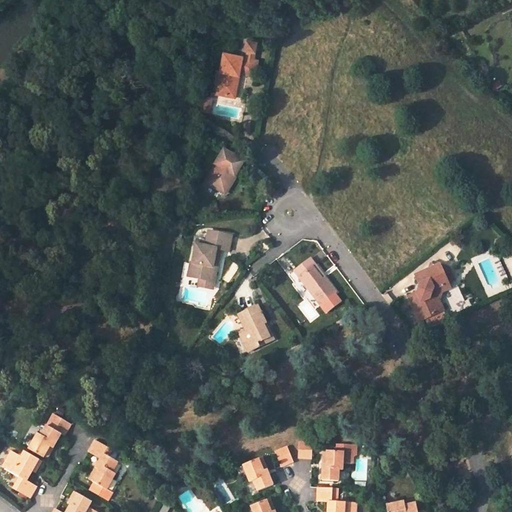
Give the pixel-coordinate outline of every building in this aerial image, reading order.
[(239,75),(254,78),(258,79),(261,63),(257,63),(259,56),(261,47),(249,44),(247,54),(249,54),(248,61),(226,56),(223,73),(220,86),(218,95),(230,98),(234,77),(239,78),(239,75)] [(234,99),(239,78),(234,77),(230,98),(234,99)] [(214,99),(204,97),(201,113),(211,115),(214,99)] [(245,164),(226,152),(217,165),(219,166),(207,184),(224,194),(235,178),(236,179),(245,164)] [(238,179),(236,179),(235,178),(224,194),(227,196),(238,179)] [(216,259),(217,251),(222,252),(230,254),(233,238),(210,233),(208,244),(198,242),(194,265),(192,265),(189,278),(212,283),(215,269),(218,270),(220,260),(216,259)] [(312,261),(296,273),(327,315),(341,305),(335,297),(337,295),(325,280),(323,282),(314,270),(316,268),(312,261)] [(445,311),(440,301),(432,298),(435,289),(438,288),(449,284),(446,275),(447,274),(450,268),(434,262),(431,267),(432,270),(426,273),(426,272),(417,276),(421,285),(418,294),(410,297),(421,322),(445,311)] [(325,280),(316,268),(314,270),(323,282),(325,280)] [(440,293),(450,288),(449,284),(438,288),(440,293)] [(256,311),(255,308),(240,315),(241,318),(256,311)] [(241,318),(239,319),(247,336),(242,339),(250,355),(263,349),(261,345),(270,340),(264,328),(267,327),(259,309),(256,311),(241,318)] [(273,339),(267,327),(264,328),(270,340),(273,339)] [(273,339),(270,340),(261,345),(263,349),(275,343),(273,339)] [(48,428),(45,426),(30,451),(44,459),(53,444),(56,446),(62,436),(66,438),(73,426),(55,416),(48,428)] [(94,483),(108,491),(117,476),(113,473),(119,463),(109,458),(105,456),(110,449),(97,441),(89,453),(102,460),(99,466),(103,468),(94,483)] [(47,461),(56,446),(53,444),(44,459),(47,461)] [(299,444),(297,444),(296,459),(309,461),(310,444),(299,444)] [(342,452),(341,464),(351,465),(352,456),(355,456),(355,447),(336,446),(335,452),(342,452)] [(272,454),(278,469),(291,463),(285,449),(272,454)] [(341,464),(342,452),(335,452),(326,452),(325,469),(321,469),(320,481),(337,482),(338,471),(341,471),(341,464)] [(23,459),(12,453),(3,468),(19,478),(24,481),(22,485),(17,482),(13,490),(31,500),(35,494),(38,489),(27,482),(33,473),(40,461),(26,453),(23,459)] [(267,475),(260,459),(257,461),(263,477),(267,475)] [(33,473),(36,475),(43,463),(40,461),(33,473)] [(256,493),(271,487),(267,475),(263,477),(257,461),(241,467),(249,485),(252,483),(256,493)] [(90,481),(94,483),(103,468),(99,466),(90,481)] [(354,511),(355,505),(335,504),(330,503),(330,498),(336,498),(336,490),(316,489),(315,499),(315,502),(326,503),(325,511),(354,511)] [(77,494),(74,492),(68,503),(71,505),(77,494)] [(99,511),(89,506),(92,502),(77,494),(71,505),(67,511),(59,511),(56,510),(55,511),(99,511)] [(273,511),(268,499),(265,501),(269,511),(273,511)] [(269,511),(265,501),(249,507),(251,511),(269,511)] [(417,511),(415,504),(404,506),(404,502),(386,506),(387,511),(417,511)]
